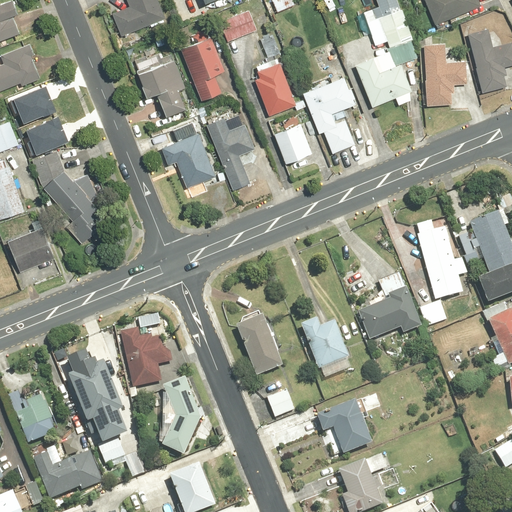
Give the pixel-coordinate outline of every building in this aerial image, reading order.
[(14,0),(6,0),(0,2),(0,41),(21,34),(14,14),(19,12),(14,0)] [(127,0),(130,5),(112,12),(122,35),(166,17),(159,0),(127,0)] [(291,0),(269,0),(275,12),(293,4),(291,0)] [(389,51),(356,64),(373,107),(396,97),(399,104),(412,98),(410,92),(413,91),(402,62),(418,56),(411,39),(414,38),(403,8),(401,9),(397,0),(376,0),(379,6),(363,12),(376,45),(387,40),(390,47),(387,48),(389,51)] [(424,0),(435,24),(483,4),(480,0),(424,0)] [(250,9),(220,20),(228,41),(258,30),(250,9)] [(488,28),(468,33),(483,92),(507,86),(504,74),(507,73),(505,66),(511,63),(511,40),(493,45),(488,28)] [(212,35),(181,48),(202,99),(222,91),(215,73),(226,69),(212,35)] [(445,43),(424,44),(427,105),(453,104),(452,92),(454,92),(454,83),(468,83),(467,60),(446,61),(445,43)] [(4,63),(0,64),(0,89),(21,81),(22,85),(41,78),(27,44),(1,55),(4,63)] [(150,65),(137,70),(148,98),(158,94),(166,115),(186,107),(179,90),(186,87),(175,58),(151,67),(150,65)] [(260,77),(255,78),(269,114),(296,104),(280,61),(257,69),(260,77)] [(345,75),(303,92),(319,132),(323,130),(332,153),(355,144),(345,118),(336,122),(332,112),(356,103),(345,75)] [(18,112),(23,124),(56,112),(47,89),(11,102),(15,114),(18,112)] [(225,116),(207,123),(233,190),(251,183),(240,154),(258,148),(248,122),(230,129),(225,116)] [(24,132),(33,155),(68,142),(60,119),(24,132)] [(11,120),(0,124),(0,150),(20,143),(11,120)] [(301,121),(274,132),(286,163),(313,152),(301,121)] [(199,131),(162,146),(169,164),(177,161),(187,187),(217,175),(199,131)] [(32,159),(42,183),(73,219),(66,225),(81,243),(88,237),(108,220),(93,203),(91,201),(97,196),(88,174),(74,180),(66,171),(57,149),(32,159)] [(10,163),(0,166),(0,217),(0,218),(26,210),(10,163)] [(469,221),(489,271),(478,275),(488,300),(511,291),(511,243),(499,209),(469,221)] [(44,226),(8,240),(21,271),(57,258),(44,226)] [(446,226),(417,234),(435,300),(464,292),(446,226)] [(390,298),(358,310),(369,339),(401,327),(403,332),(422,325),(407,286),(388,293),(390,298)] [(446,320),(439,300),(416,308),(424,329),(446,320)] [(511,308),(511,307),(488,317),(509,364),(511,362),(511,308)] [(263,312),(235,323),(257,375),(284,365),(263,312)] [(317,316),(301,323),(319,368),(350,356),(335,319),(321,325),(317,316)] [(138,327),(121,331),(133,387),(162,380),(159,364),(172,361),(169,345),(163,346),(160,335),(153,337),(152,333),(140,336),(138,327)] [(74,372),(69,374),(87,422),(94,419),(102,442),(128,433),(119,410),(124,408),(106,360),(91,366),(88,358),(71,365),(74,372)] [(184,376),(163,385),(176,416),(162,444),(184,454),(202,417),(201,417),(184,376)] [(295,408),(286,388),(264,398),(273,418),(295,408)] [(19,390),(8,395),(28,443),(57,431),(42,395),(24,402),(19,390)] [(372,441),(355,397),(315,412),(322,430),(333,426),(343,452),(372,441)] [(487,424),(478,428),(484,445),(493,442),(487,424)] [(511,462),(511,437),(491,450),(502,469),(511,462)] [(48,451),(34,457),(50,499),(80,487),(82,490),(105,481),(92,449),(53,465),(48,451)] [(365,457),(338,467),(348,492),(342,494),(349,511),(360,511),(383,503),(371,473),(387,467),(382,453),(366,459),(365,457)] [(199,463),(170,474),(184,511),(195,511),(215,505),(199,463)] [(40,481),(28,486),(35,505),(47,500),(40,481)] [(23,511),(15,490),(0,495),(0,511),(23,511)] [(438,511),(429,500),(413,511),(438,511)]
